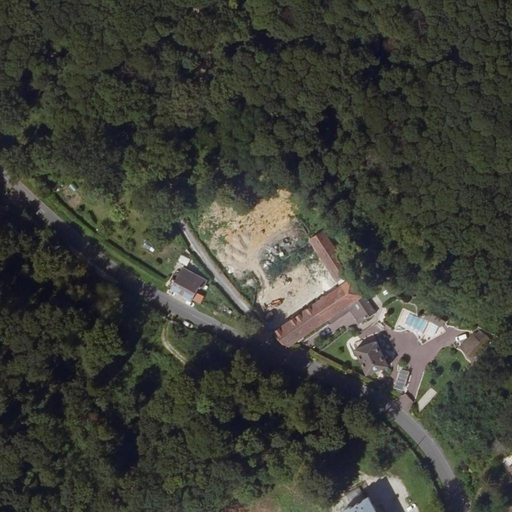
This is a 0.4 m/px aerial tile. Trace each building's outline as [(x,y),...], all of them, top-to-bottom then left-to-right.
[(284,342),(291,345),(349,306),(365,295),(334,250),(337,248),(325,229),(304,242),(308,249),(311,247),(309,244),(312,242),(341,285),(275,330),(284,342)] [(212,269),(211,268),(187,255),(182,263),(178,262),(174,271),(177,273),(174,279),(197,291),(204,275),(208,277),(212,269)] [(360,324),(377,313),(365,295),(349,306),(360,324)] [(441,328),(445,321),(430,312),(425,319),(441,328)] [(377,341),(356,351),(368,376),(389,366),(377,341)] [(405,386),(407,371),(399,371),(398,386),(405,386)] [(511,445),(501,450),(510,476),(511,475),(511,445)] [(386,511),(374,491),(347,508),(348,511),(386,511)]
